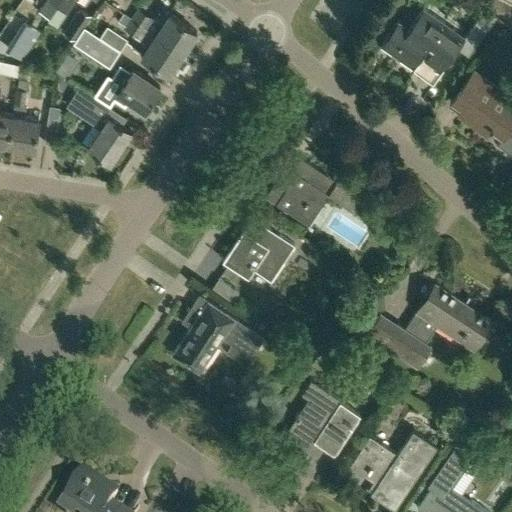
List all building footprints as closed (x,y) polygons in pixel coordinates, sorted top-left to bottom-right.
[(60,0),(57,6),(66,12),(73,0),(60,0)] [(442,69),(466,35),(424,5),(410,26),(399,19),(381,44),(414,67),(414,66),(434,79),(441,69),(442,69)] [(485,6),(469,29),(481,37),(497,14),(485,6)] [(91,15),(80,8),(65,31),(75,39),(91,15)] [(143,25),(155,33),(183,51),(197,30),(169,11),(161,23),(150,15),(143,25)] [(27,21),(22,27),(9,47),(22,56),(40,29),(27,21)] [(148,43),(141,54),(169,73),(183,51),(155,33),(143,25),(142,25),(136,35),(148,43)] [(107,26),(100,37),(120,50),(128,39),(107,26)] [(120,50),(100,37),(84,27),(74,42),(86,50),(85,51),(110,67),(120,50)] [(56,70),(65,77),(76,60),(66,54),(56,70)] [(0,59),(0,71),(17,75),(20,64),(0,59)] [(129,98),(146,108),(160,86),(133,68),(131,71),(119,64),(110,77),(107,74),(93,95),(109,106),(113,99),(124,106),(129,98)] [(504,137),(511,125),(511,94),(475,68),(452,101),(472,115),(469,120),(487,133),(491,128),(504,137)] [(0,142),(8,144),(12,113),(0,111),(0,86),(0,85),(0,142)] [(93,95),(80,86),(69,102),(82,111),(80,114),(101,128),(89,147),(110,161),(131,129),(122,123),(126,117),(109,106),(93,95)] [(40,118),(23,115),(27,90),(17,88),(12,113),(8,144),(34,148),(40,118)] [(48,116),(44,142),(59,145),(63,118),(48,116)] [(356,210),(367,194),(339,175),(336,179),(294,151),(265,193),(308,223),(329,192),(356,210)] [(270,278),(294,243),(253,215),(225,257),(248,273),(253,267),(270,278)] [(211,289),(232,303),(240,292),(219,277),(211,289)] [(477,341),(491,319),(434,282),(405,327),(380,310),(366,331),(417,364),(430,344),(425,340),(437,322),(459,336),(462,331),(477,341)] [(227,351),(245,363),(263,335),(199,293),(187,311),(195,317),(171,353),(199,371),(216,344),(218,345),(223,337),(232,343),(227,351)] [(334,451),(359,412),(341,400),(341,399),(317,383),(284,433),(316,454),(323,444),(334,451)] [(395,505),(437,441),(414,425),(397,450),(371,433),(352,462),(378,479),(371,489),(395,505)] [(458,433),(465,438),(470,430),(463,426),(458,433)] [(432,485),(419,504),(431,511),(432,511),(433,511),(489,511),(491,509),(454,483),(474,456),(457,444),(429,483),(432,485)] [(125,511),(110,502),(117,491),(83,469),(63,497),(85,511),(125,511)]
